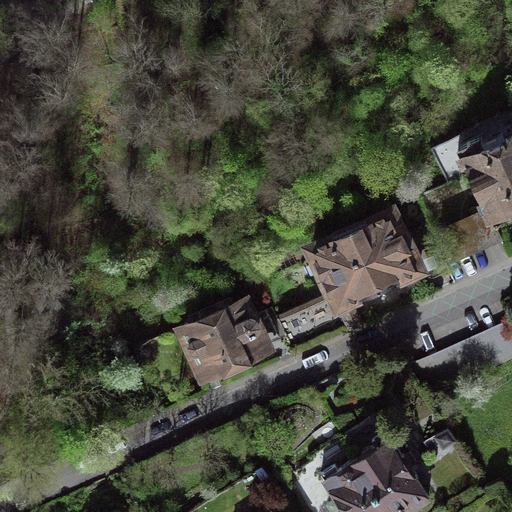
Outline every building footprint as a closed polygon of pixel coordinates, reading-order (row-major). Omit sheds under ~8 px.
[(479,136),(458,145),(486,206),(494,225),(495,225),(511,217),(511,130),(482,144),(479,136)] [(486,206),(440,227),(453,256),(477,246),(500,236),(495,225),(494,225),(486,206)] [(342,313),(338,304),(420,267),(423,275),(440,267),(429,244),(413,252),(406,237),(394,211),(312,247),(332,291),(277,316),(287,338),(342,313)] [(242,298),(185,324),(207,373),(281,340),(271,318),(259,323),(259,322),(258,320),(258,318),(257,317),(256,316),(255,315),(253,314),(252,313),(250,313),(248,313),(242,298)] [(457,346),(410,367),(428,395),(511,357),(511,336),(504,325),(457,346)] [(435,433),(423,441),(431,454),(456,438),(447,425),(435,433)] [(375,444),(357,456),(393,511),(410,500),(414,506),(429,496),(417,479),(419,478),(411,466),(403,453),(402,454),(386,429),(372,438),(375,444)] [(393,511),(357,456),(338,468),(335,463),(321,471),(337,496),(328,502),(334,511),(337,511),(343,508),(345,511),(393,511)] [(227,511),(225,501),(206,506),(207,511),(227,511)]
